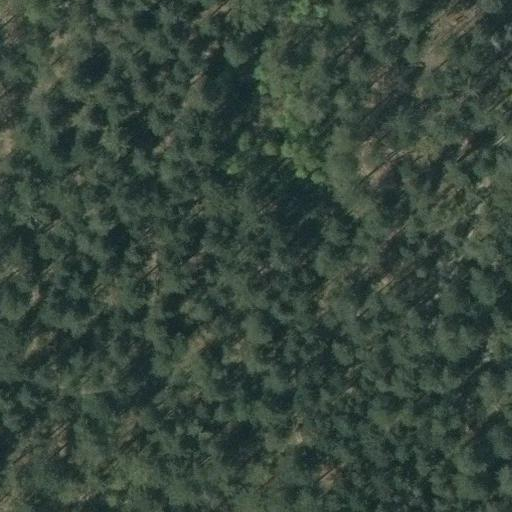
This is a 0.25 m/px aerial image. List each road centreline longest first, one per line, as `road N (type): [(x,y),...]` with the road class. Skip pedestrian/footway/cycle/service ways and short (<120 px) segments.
road 1 (track): [(142,371),(171,264),(153,201),(235,0)]
road 2 (track): [(0,395),(142,371)]
